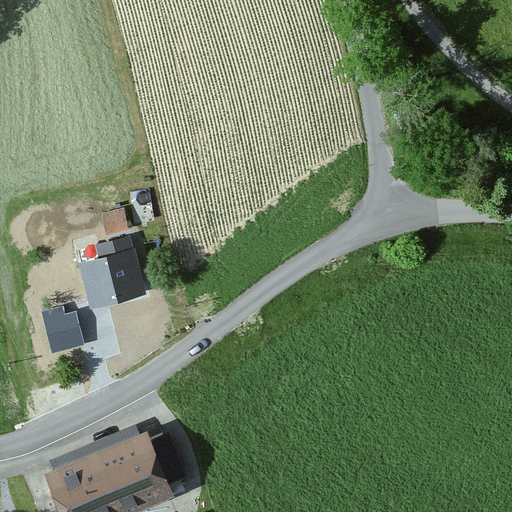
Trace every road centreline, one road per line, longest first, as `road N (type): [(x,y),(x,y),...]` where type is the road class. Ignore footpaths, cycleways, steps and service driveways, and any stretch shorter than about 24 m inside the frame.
road 1 (unclassified): [(0,449),(87,418),(287,274),(395,217)]
road 2 (unclassified): [(341,0),(368,137),(395,217)]
